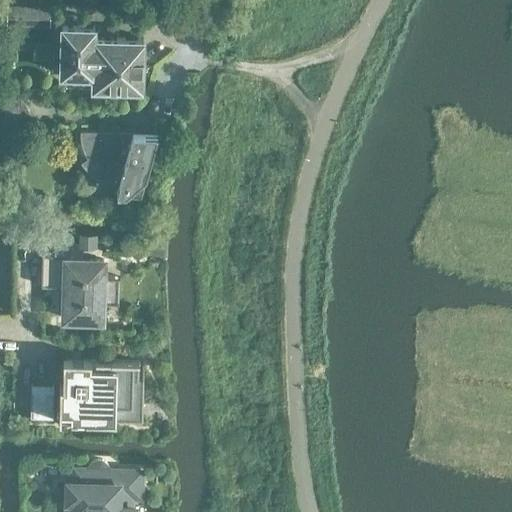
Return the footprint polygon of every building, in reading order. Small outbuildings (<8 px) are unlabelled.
[(50,28),(51,9),(8,6),(7,25),(50,28)] [(94,74),(94,86),(143,87),(144,37),(95,37),(95,26),(63,25),(62,74),(94,74)] [(5,92),(4,124),(24,124),(26,121),(28,118),(28,114),(28,110),(27,107),(25,104),(21,104),(21,92),(5,92)] [(141,192),(157,132),(80,129),(80,133),(81,140),(82,147),(87,156),(81,161),(83,165),(86,169),(90,172),(93,175),(102,180),(103,181),(108,183),(111,183),(114,184),(114,188),(141,192)] [(80,246),(94,246),(94,235),(80,235),(80,246)] [(64,318),(102,319),(102,303),(119,303),(119,277),(103,276),(104,259),(68,258),(68,254),(42,253),(41,277),(65,278),(64,318)] [(62,384),(59,384),(59,418),(142,420),(144,362),(142,362),(142,364),(138,364),(138,362),(139,362),(139,360),(63,358),(62,384)] [(33,389),(33,384),(31,384),(31,392),(30,409),(31,409),(31,417),(53,417),(53,410),(54,410),(54,392),(54,384),(52,384),(52,389),(33,389)] [(70,501),(70,509),(69,511),(131,511),(131,497),(140,497),(141,470),(74,468),(74,482),(68,481),(67,500),(70,501)]
